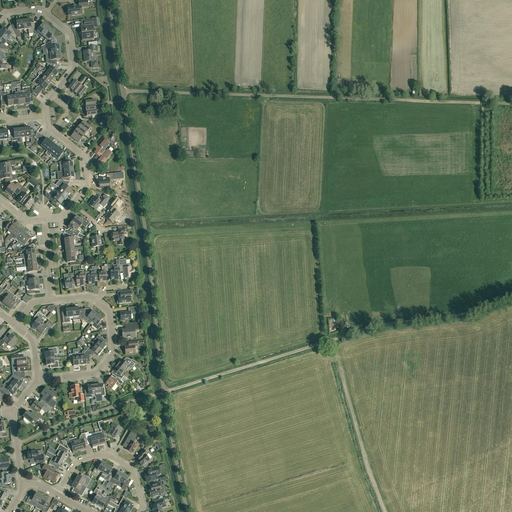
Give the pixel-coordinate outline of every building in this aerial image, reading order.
[(69,16),(81,15),(81,8),(88,7),(87,0),(78,1),(78,6),(68,7),(69,16)] [(85,28),(81,28),(82,39),(93,38),(92,28),(99,27),(98,18),(93,19),(93,18),(92,19),(92,20),(84,21),(85,28)] [(20,30),(24,29),(23,20),(16,21),(17,25),(17,28),(13,28),(16,34),(20,34),(20,30)] [(23,20),(24,29),(29,29),(29,34),(34,33),(36,26),(31,26),(31,23),(30,20),(23,20)] [(39,33),(43,36),(49,28),(44,24),(41,27),(39,29),(36,26),(34,33),(37,36),(39,33)] [(0,32),(0,33),(7,39),(8,40),(10,38),(9,37),(11,35),(15,38),(17,36),(16,34),(13,28),(10,32),(7,30),(6,30),(4,28),(0,32)] [(49,28),(43,36),(46,39),(43,42),(46,44),(53,42),(49,39),(52,35),(54,32),(49,28)] [(6,40),(7,39),(0,33),(0,42),(1,43),(0,44),(0,48),(6,49),(8,50),(8,48),(8,47),(3,44),(4,43),(6,43),(7,41),(6,40)] [(55,46),(54,41),(46,44),(46,45),(41,47),(42,49),(44,50),(46,50),(47,54),(60,52),(59,45),(55,46)] [(95,46),(89,47),(89,51),(84,52),(85,62),(91,61),(92,67),(93,68),(97,68),(98,66),(97,61),(94,62),(93,61),(92,52),(96,51),(98,51),(98,46),(95,46)] [(48,63),(53,64),(53,60),(56,59),(60,59),(60,52),(47,54),(50,54),(51,58),(47,58),(48,62),(46,62),(46,63),(48,63)] [(2,65),(1,59),(0,58),(0,69),(9,68),(9,64),(2,65)] [(51,67),(53,64),(48,63),(47,67),(49,69),(48,71),(55,77),(58,72),(51,67)] [(55,77),(48,71),(45,69),(43,71),(42,70),(41,72),(43,74),(51,81),(55,77)] [(41,79),(48,85),(51,81),(43,74),(41,72),(40,72),(38,74),(39,74),(38,76),(41,79)] [(41,79),(38,76),(36,79),(35,79),(33,82),(37,85),(37,84),(40,85),(38,87),(41,90),(43,88),(45,90),(48,85),(41,79)] [(72,92),(78,83),(74,80),(68,88),(70,89),(72,90),(71,91),(72,92)] [(82,86),(78,84),(78,83),(72,92),(73,93),(74,92),(76,94),(82,86)] [(12,89),(11,84),(3,84),(4,87),(4,94),(5,98),(7,98),(8,106),(14,105),(12,96),(9,96),(9,94),(5,94),(5,93),(6,92),(5,87),(9,87),(9,90),(12,89)] [(80,97),(86,89),(82,86),(76,94),(79,95),(78,96),(80,97)] [(91,127),(82,120),(81,122),(82,123),(80,125),(79,124),(87,131),(91,127)] [(87,131),(79,124),(77,126),(78,127),(77,129),(84,134),(87,131)] [(20,138),(19,129),(18,129),(18,128),(17,127),(15,128),(14,128),(14,129),(13,129),(14,136),(12,136),(12,139),(12,141),(17,141),(17,143),(20,143),(20,138)] [(28,139),(31,138),(32,138),(34,134),(34,129),(30,130),(30,127),(28,128),(27,127),(24,127),(24,128),(25,137),(25,139),(28,139)] [(84,134),(77,129),(75,131),(74,130),(73,132),(81,139),(81,138),(84,134)] [(3,140),(3,146),(4,150),(6,149),(6,146),(5,140),(8,139),(8,141),(9,141),(11,141),(10,137),(8,137),(7,130),(2,130),(3,140)] [(81,139),(73,132),(74,133),(72,135),(71,134),(70,136),(78,143),(81,139)] [(45,149),(51,142),(46,138),(41,146),(45,149)] [(105,148),(109,143),(105,140),(99,147),(98,147),(97,147),(97,148),(96,148),(96,149),(97,149),(97,150),(95,152),(102,157),(96,164),(100,167),(111,153),(107,150),(106,151),(104,150),(105,149),(105,148)] [(47,155),(55,145),(51,142),(45,149),(47,151),(45,154),(47,155)] [(53,156),(59,148),(55,145),(47,155),(49,157),(51,154),(53,156)] [(58,159),(64,152),(59,148),(53,156),(58,159)] [(68,163),(66,159),(59,162),(60,165),(64,164),(64,169),(60,169),(60,172),(73,170),(72,163),(68,163)] [(0,168),(0,172),(10,171),(10,166),(15,165),(15,160),(3,161),(4,164),(0,164),(0,168)] [(61,181),(62,181),(69,182),(70,178),(74,177),(73,170),(60,172),(58,172),(59,174),(61,173),(61,178),(61,181)] [(11,176),(10,171),(0,172),(1,179),(5,178),(5,183),(17,178),(16,175),(11,176)] [(109,188),(108,179),(114,179),(113,173),(106,174),(107,178),(98,179),(99,188),(104,187),(104,188),(109,188)] [(71,190),(67,186),(70,182),(69,182),(62,181),(61,182),(62,183),(58,188),(61,189),(68,195),(71,190)] [(16,187),(11,183),(5,191),(11,195),(15,190),(18,192),(22,187),(18,184),(16,187)] [(22,205),(28,197),(25,194),(28,190),(23,187),(18,193),(21,195),(19,198),(19,199),(17,201),(22,205)] [(66,200),(67,198),(67,197),(66,196),(68,195),(61,189),(57,194),(64,199),(65,200),(66,200)] [(57,194),(54,192),(51,196),(50,196),(49,197),(47,195),(46,196),(53,202),(55,199),(60,204),(64,199),(57,194)] [(34,206),(39,199),(35,196),(32,200),(28,197),(22,205),(27,208),(29,206),(31,204),(34,206)] [(100,200),(95,197),(89,205),(95,210),(100,204),(103,207),(107,202),(102,198),(100,200)] [(112,222),(119,214),(115,210),(118,206),(117,206),(120,202),(115,198),(107,209),(110,211),(105,217),(112,222)] [(82,221),(76,216),(72,221),(79,227),(81,224),(85,228),(89,222),(84,218),(82,221)] [(79,227),(72,221),(68,226),(72,230),(70,231),(69,234),(74,236),(77,237),(78,235),(78,234),(80,232),(77,229),(79,227)] [(6,238),(7,238),(5,241),(6,242),(8,239),(18,227),(14,224),(13,225),(10,222),(5,228),(8,231),(11,233),(10,233),(6,238)] [(122,229),(122,226),(118,226),(118,229),(118,233),(111,233),(112,241),(119,240),(119,245),(123,244),(123,240),(124,240),(123,233),(126,232),(125,228),(122,229)] [(14,240),(17,238),(16,237),(22,230),(18,227),(8,239),(10,241),(12,238),(14,240)] [(15,248),(17,246),(16,246),(26,234),(22,230),(16,237),(17,238),(19,240),(15,245),(16,245),(14,247),(15,248)] [(25,244),(31,237),(26,234),(16,246),(17,246),(18,248),(20,245),(21,245),(23,243),(25,244)] [(69,234),(67,234),(66,236),(67,239),(64,239),(65,242),(63,242),(63,245),(73,244),(73,240),(74,240),(73,238),(74,236),(69,234)] [(100,245),(99,236),(91,237),(93,247),(97,247),(98,253),(105,252),(104,245),(100,245)] [(20,254),(20,257),(36,255),(35,249),(33,250),(33,247),(28,247),(28,250),(26,250),(26,254),(20,254)] [(75,260),(74,256),(64,257),(65,259),(67,259),(67,263),(70,262),(70,266),(80,265),(79,261),(76,262),(76,259),(75,260)] [(126,266),(126,259),(119,260),(119,262),(119,264),(120,271),(120,272),(124,271),(125,278),(127,278),(127,279),(128,279),(131,279),(131,278),(132,278),(132,275),(134,275),(134,274),(134,271),(133,270),(131,270),(131,266),(130,266),(126,266)] [(106,280),(105,272),(108,272),(107,264),(104,265),(105,266),(102,267),(102,271),(99,272),(99,274),(97,274),(97,275),(97,279),(99,279),(100,281),(106,280)] [(120,272),(120,271),(119,264),(116,264),(116,265),(113,266),(114,270),(110,271),(111,280),(118,279),(117,276),(117,275),(120,275),(120,272)] [(86,272),(85,273),(85,276),(86,281),(88,281),(89,284),(95,283),(94,275),(97,275),(97,274),(96,267),(92,267),(92,270),(91,270),(91,275),(88,275),(86,274),(86,272)] [(86,281),(85,276),(85,273),(85,270),(79,271),(80,276),(76,276),(77,285),(83,285),(83,282),(86,281)] [(66,288),(72,288),(71,280),(74,279),(74,274),(68,274),(68,277),(64,277),(65,279),(65,283),(66,288)] [(33,279),(33,276),(25,277),(26,280),(29,279),(29,285),(39,284),(38,278),(33,279)] [(27,294),(35,293),(35,290),(39,289),(39,284),(29,285),(30,290),(27,291),(27,294)] [(0,295),(2,293),(4,295),(8,290),(10,287),(8,285),(5,288),(3,291),(0,288),(0,295)] [(3,302),(7,306),(15,296),(13,294),(8,290),(4,295),(7,297),(3,302)] [(131,291),(123,292),(120,292),(120,296),(118,296),(119,300),(117,300),(117,303),(119,303),(119,304),(131,302),(130,296),(131,296),(131,291)] [(15,296),(7,306),(11,309),(15,304),(17,306),(22,301),(19,299),(15,296)] [(131,319),(130,314),(137,313),(137,307),(128,308),(129,312),(120,313),(121,319),(125,319),(125,320),(131,319)] [(63,321),(70,321),(70,317),(73,317),(72,308),(66,309),(66,314),(63,315),(63,321)] [(72,308),(73,317),(73,320),(77,320),(76,320),(81,319),(81,322),(82,322),(83,319),(84,313),(79,314),(78,308),(72,308)] [(92,321),(98,314),(93,310),(89,315),(86,313),(84,313),(83,319),(86,322),(89,318),(92,321)] [(37,330),(42,323),(39,321),(43,316),(38,312),(33,319),(36,321),(32,326),(33,328),(35,330),(36,330),(37,330)] [(92,321),(94,323),(92,326),(98,330),(102,325),(99,323),(103,318),(98,314),(92,321)] [(48,331),(54,324),(51,322),(49,324),(47,323),(45,325),(42,323),(37,330),(42,334),(46,329),(48,331)] [(138,324),(129,325),(125,325),(126,329),(122,330),(123,338),(127,337),(127,338),(134,338),(133,331),(138,330),(138,324)] [(11,335),(8,338),(6,336),(3,339),(0,342),(0,344),(5,348),(8,344),(11,347),(17,340),(11,335)] [(102,350),(106,345),(101,342),(103,339),(99,335),(94,340),(97,342),(95,345),(102,350)] [(125,355),(135,354),(134,346),(137,346),(137,341),(128,342),(128,345),(124,346),(125,355)] [(102,350),(95,345),(93,348),(90,345),(86,350),(90,355),(93,352),(98,356),(102,350)] [(46,359),(54,358),(54,355),(57,355),(57,348),(51,349),(51,352),(45,353),(46,359)] [(90,355),(86,350),(85,352),(85,353),(78,354),(79,365),(86,364),(85,358),(90,358),(91,357),(90,355)] [(79,365),(78,354),(72,354),(69,354),(69,360),(72,360),(73,366),(79,365)] [(21,359),(20,355),(11,356),(12,362),(16,362),(17,366),(26,365),(26,362),(27,362),(26,359),(25,358),(21,359)] [(55,361),(54,358),(46,359),(46,366),(52,365),(53,368),(59,368),(58,361),(55,361)] [(119,362),(117,365),(124,370),(126,371),(128,368),(130,369),(134,366),(135,364),(131,361),(130,363),(129,364),(126,361),(126,362),(124,360),(123,362),(120,359),(118,361),(119,362)] [(20,377),(21,375),(21,372),(27,371),(26,365),(17,366),(17,369),(14,369),(13,370),(14,375),(20,377)] [(115,376),(120,380),(123,383),(126,380),(126,379),(123,377),(122,373),(124,370),(117,365),(113,370),(117,373),(115,376)] [(21,384),(17,381),(20,377),(14,375),(10,379),(13,382),(11,384),(9,383),(17,390),(21,384)] [(115,376),(114,376),(113,378),(111,377),(106,383),(109,385),(107,387),(111,390),(112,388),(117,382),(121,385),(123,387),(125,384),(123,383),(120,380),(115,376)] [(17,390),(9,383),(7,386),(6,388),(4,387),(3,386),(1,388),(2,389),(2,390),(5,395),(9,391),(13,395),(17,390)] [(101,390),(100,384),(94,385),(95,394),(95,397),(105,396),(104,390),(101,390)] [(92,397),(95,397),(95,394),(94,385),(87,386),(88,392),(84,392),(85,398),(92,397)] [(79,395),(78,386),(71,386),(72,397),(77,397),(77,402),(84,401),(83,395),(79,395)] [(41,394),(44,396),(42,399),(45,402),(50,406),(52,408),(56,403),(54,402),(51,399),(54,395),(53,395),(55,393),(52,391),(50,392),(46,388),(41,394)] [(43,407),(36,400),(31,406),(39,412),(41,409),(47,414),(50,410),(52,411),(53,410),(52,409),(52,408),(46,404),(43,407)] [(33,416),(27,411),(23,416),(24,417),(23,419),(24,420),(26,422),(28,422),(29,421),(31,423),(33,420),(36,422),(40,417),(35,413),(33,416)] [(118,435),(122,428),(113,423),(109,430),(110,430),(108,434),(115,438),(117,434),(118,435)] [(100,435),(96,436),(99,445),(105,443),(105,442),(103,438),(107,437),(104,428),(100,429),(101,432),(99,432),(100,435)] [(89,434),(88,432),(85,433),(87,440),(87,442),(91,441),(92,447),(99,445),(96,436),(92,438),(91,434),(89,434)] [(79,451),(86,449),(84,441),(87,440),(85,433),(81,434),(82,436),(81,436),(80,438),(80,440),(77,441),(79,451)] [(133,442),(135,439),(136,436),(130,433),(128,435),(124,443),(128,445),(126,449),(133,453),(137,445),(133,442)] [(70,443),(69,437),(65,439),(67,446),(71,445),(73,453),(79,451),(77,441),(70,443)] [(65,461),(68,456),(66,454),(68,450),(67,449),(60,445),(56,451),(56,452),(58,453),(56,456),(65,461)] [(148,454),(144,450),(139,454),(141,457),(138,459),(137,460),(142,466),(150,460),(152,458),(148,454)] [(38,455),(37,451),(27,452),(28,459),(35,459),(36,463),(44,462),(43,458),(43,455),(43,454),(38,455)] [(65,461),(56,456),(54,460),(53,459),(52,459),(49,464),(56,468),(58,465),(62,467),(65,461)] [(0,469),(9,468),(8,461),(10,460),(9,457),(0,457),(0,469)] [(102,473),(107,465),(102,462),(101,464),(98,468),(96,467),(92,473),(97,475),(100,471),(102,473)] [(57,477),(57,476),(57,475),(54,473),(49,471),(51,468),(45,464),(41,470),(46,473),(44,477),(48,479),(48,478),(54,481),(55,479),(56,479),(57,477)] [(108,481),(112,474),(110,472),(112,468),(107,465),(102,473),(103,473),(101,476),(104,478),(104,479),(108,481)] [(158,467),(152,469),(146,470),(147,474),(144,474),(147,482),(157,479),(156,474),(160,473),(158,467)] [(117,486),(123,474),(118,471),(115,477),(112,475),(109,481),(117,486)] [(8,475),(7,472),(0,472),(0,477),(1,478),(2,484),(11,483),(10,475),(8,475)] [(125,490),(128,484),(125,483),(129,477),(123,474),(117,486),(125,490)] [(84,479),(78,476),(74,481),(82,485),(86,488),(91,479),(88,477),(86,476),(84,479)] [(81,497),(85,490),(80,488),(82,485),(74,481),(71,487),(78,490),(76,494),(81,497)] [(151,498),(161,495),(161,494),(162,494),(164,491),(162,485),(162,484),(162,483),(150,486),(151,491),(149,491),(151,498)] [(0,498),(5,501),(8,495),(4,493),(4,492),(3,492),(5,488),(0,487),(0,498)] [(92,503),(97,505),(102,496),(103,495),(100,493),(101,492),(99,491),(96,489),(92,494),(96,496),(92,503)] [(38,504),(42,496),(36,493),(32,500),(28,498),(26,502),(32,505),(33,504),(35,502),(37,503),(38,504)] [(47,499),(42,496),(38,504),(37,503),(35,507),(42,511),(41,511),(45,511),(48,507),(44,505),(46,502),(47,499)] [(110,497),(108,496),(108,497),(106,496),(105,498),(102,496),(97,505),(102,508),(105,502),(108,503),(112,498),(110,497)] [(129,511),(133,506),(127,503),(129,500),(123,497),(118,506),(122,508),(129,511)] [(162,511),(161,508),(164,507),(163,504),(165,503),(164,499),(154,502),(155,505),(151,506),(153,511),(162,511)]
